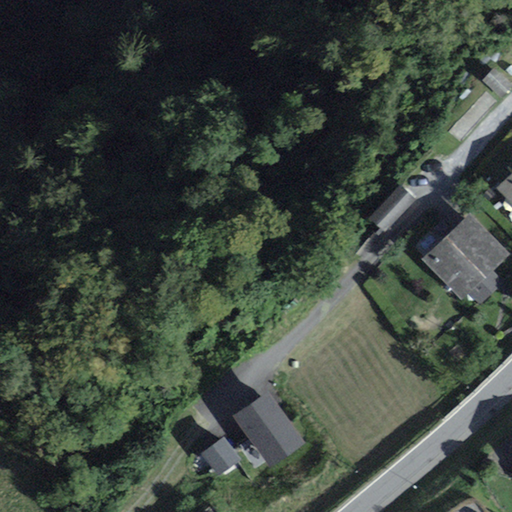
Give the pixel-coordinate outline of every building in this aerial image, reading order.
[(511,178),(503,187),(511,196),(511,178)] [(385,224),(411,198),(401,188),(374,214),(385,224)] [(508,255),(472,216),(427,257),(463,296),(470,290),(479,300),(500,281),(490,270),(508,255)] [(301,441),(268,393),(238,414),(270,462),(301,441)] [(237,458),(224,439),(205,452),(219,471),(237,458)]
